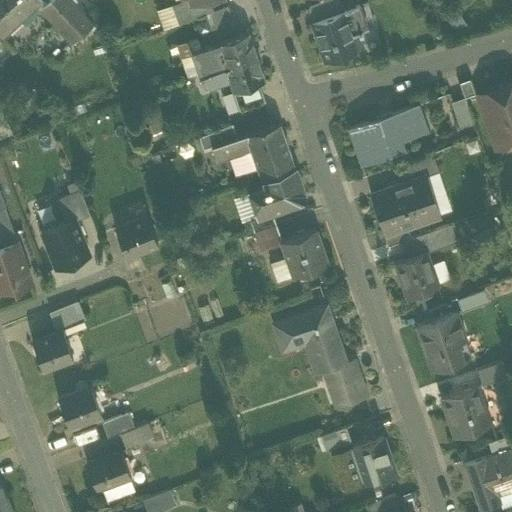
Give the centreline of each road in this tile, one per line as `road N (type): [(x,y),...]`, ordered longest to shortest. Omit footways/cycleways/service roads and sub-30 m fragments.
road 1 (residential): [(306,108),(446,511)]
road 2 (residential): [(306,108),(511,44)]
road 3 (residential): [(51,511),(0,362)]
